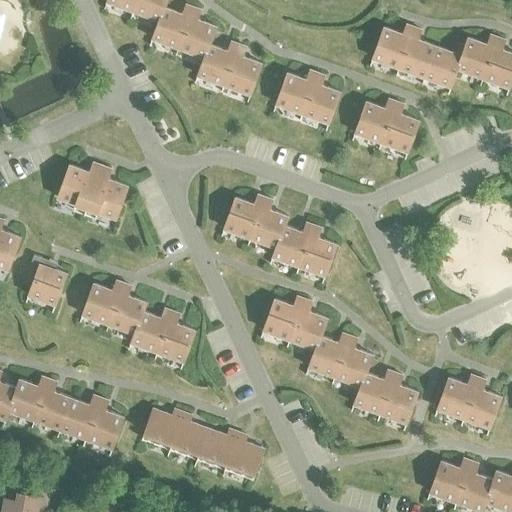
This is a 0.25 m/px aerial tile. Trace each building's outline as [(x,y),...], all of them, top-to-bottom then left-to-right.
[(133,11),(136,0),(106,0),(107,1),(133,11)] [(164,7),(166,0),(136,0),(133,11),(158,20),(159,20),(164,7)] [(178,47),(193,7),(186,4),(182,14),(164,7),(159,20),(158,20),(152,38),(178,47)] [(209,44),(210,44),(216,26),(197,19),(200,9),(193,7),(178,47),(204,57),(209,44)] [(399,67),(414,27),(406,24),(403,33),(384,26),(372,58),(399,67)] [(424,77),(436,45),(417,39),(421,29),(414,27),(399,67),(424,77)] [(483,77),(498,37),(490,34),(487,44),(468,37),(464,45),(465,45),(457,68),(483,77)] [(498,37),(483,77),(509,87),(511,79),(511,52),(501,49),(505,40),(498,37)] [(224,84),(238,44),(231,41),(228,50),(210,44),(209,44),(204,57),(197,75),(224,84)] [(465,45),(464,45),(458,43),(454,52),(436,45),(424,77),(451,86),(457,68),(465,45)] [(238,44),(224,84),(250,94),(261,63),(242,56),(246,46),(238,44)] [(302,113),(317,72),(310,70),(306,79),(287,72),(276,103),(302,113)] [(317,72),(302,113),(329,123),(340,91),(321,84),(324,75),(317,72)] [(381,142),(396,101),(389,98),(385,108),(366,101),(355,132),(381,142)] [(396,101),(381,142),(407,151),(419,120),(400,113),(403,104),(396,101)] [(84,214),(102,165),(93,162),(89,171),(84,169),(69,164),(57,197),(75,203),(73,209),(84,214)] [(102,165),(84,214),(96,218),(98,212),(116,218),(128,185),(113,180),(108,178),(111,169),(102,165)] [(250,237),(265,197),(258,194),(254,204),(235,197),(224,228),(250,237)] [(284,225),(285,225),(288,216),(269,209),(272,199),(265,197),(250,237),(275,247),(276,247),(284,225)] [(0,218),(0,266),(8,269),(20,236),(6,231),(0,229),(0,228),(3,220),(0,218)] [(299,265),(313,225),(306,222),(303,231),(285,225),(284,225),(276,247),(275,247),(272,256),(299,265)] [(313,225),(299,265),(325,275),(336,244),(317,237),(321,227),(313,225)] [(28,294),(55,304),(67,273),(53,268),(40,263),(42,257),(34,254),(30,265),(37,268),(28,294)] [(109,323),(123,283),(116,280),(113,289),(93,282),(82,314),(109,323)] [(143,310),(143,311),(146,302),(127,295),(131,285),(123,283),(109,323),(134,333),(143,310)] [(289,339),(304,298),(297,296),(293,305),(274,298),(263,329),(289,339)] [(320,335),(321,335),(327,317),(308,310),(311,301),(304,298),(289,339),(315,348),(320,335)] [(157,351),(172,311),(165,308),(161,317),(143,311),(143,310),(134,333),(130,342),(157,351)] [(172,311),(157,351),(184,361),(195,330),(176,323),(179,313),(172,311)] [(335,376),(349,335),(342,333),(339,342),(321,335),(320,335),(315,348),(308,366),(335,376)] [(365,372),(366,372),(372,354),(353,347),(357,338),(349,335),(335,376),(360,385),(365,372)] [(380,413),(395,372),(387,369),(384,379),(366,372),(365,372),(360,385),(353,403),(380,413)] [(16,387),(0,381),(0,374),(1,371),(0,370),(0,417),(6,419),(9,410),(8,410),(16,387)] [(395,372),(380,413),(406,422),(418,391),(399,384),(402,375),(395,372)] [(463,418),(478,377),(471,374),(467,384),(448,377),(437,408),(463,418)] [(34,419),(49,379),(42,376),(38,385),(19,378),(16,387),(8,410),(9,410),(34,419)] [(478,377),(463,418),(490,427),(501,396),(482,389),(485,380),(478,377)] [(60,429),(71,397),(53,391),(56,381),(49,379),(34,419),(60,429)] [(86,438),(100,397),(93,395),(90,404),(71,397),(60,429),(86,438)] [(100,397),(86,438),(112,448),(124,416),(104,409),(108,400),(100,397)] [(170,448),(183,412),(174,408),(172,414),(153,408),(141,438),(170,448)] [(197,458),(208,428),(190,421),(192,415),(183,412),(170,448),(197,458)] [(224,468),(238,432),(229,428),(227,434),(208,428),(197,458),(224,468)] [(238,432),(224,468),(253,478),(264,448),(245,441),(247,435),(238,432)] [(456,501),(471,460),(463,458),(460,467),(441,460),(429,491),(456,501)] [(493,479),(475,472),(478,463),(471,460),(456,501),(482,511),(486,502),(485,501),(493,479)] [(511,511),(511,507),(511,475),(496,470),(493,479),(485,501),(486,502),(511,511)] [(3,511),(40,511),(43,499),(31,496),(29,504),(6,500),(3,511)]
